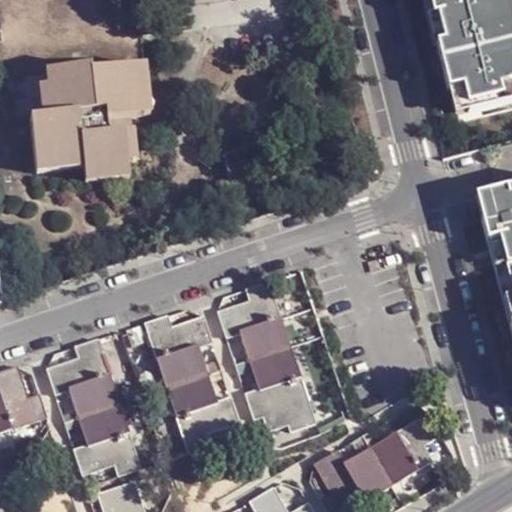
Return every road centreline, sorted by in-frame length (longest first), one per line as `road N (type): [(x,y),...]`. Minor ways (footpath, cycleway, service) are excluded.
road 1 (residential): [(0,340),(425,200)]
road 2 (residential): [(501,494),(425,200)]
road 3 (residential): [(425,200),(373,0)]
